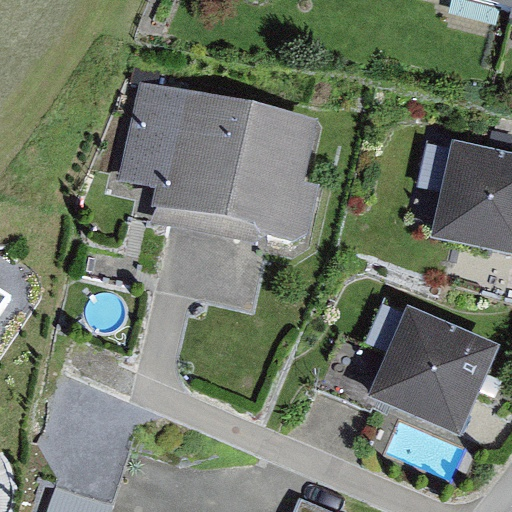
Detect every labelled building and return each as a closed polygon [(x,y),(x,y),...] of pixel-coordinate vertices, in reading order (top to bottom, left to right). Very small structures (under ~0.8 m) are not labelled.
[(511,23),(511,0),(468,0),(511,10),(511,14),(510,23),(511,23)] [(301,187),(315,126),(145,89),(125,179),(163,188),(155,223),(261,247),(272,238),(293,244),(309,234),(319,191),(301,187)] [(511,154),(454,141),(432,240),(511,257),(511,154)] [(0,286),(0,319),(15,297),(0,286)] [(502,347),(409,307),(369,398),(462,439),(502,347)] [(55,491),(115,509),(133,452),(72,434),(55,491)] [(114,511),(115,509),(55,491),(49,511),(114,511)] [(326,511),(302,501),(297,511),(326,511)]
